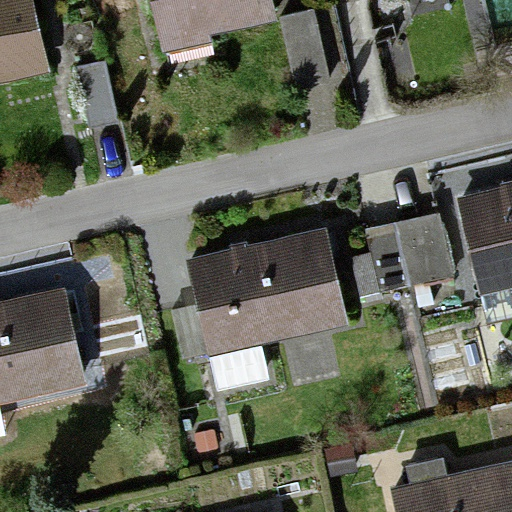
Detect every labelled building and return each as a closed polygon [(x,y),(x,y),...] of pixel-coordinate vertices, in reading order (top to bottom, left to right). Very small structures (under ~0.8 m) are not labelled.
[(0,0),(0,72),(48,61),(33,0),(0,0)] [(160,0),(167,35),(275,15),(272,0),(160,0)] [(107,59),(77,65),(90,124),(120,118),(107,59)] [(511,197),(468,207),(491,304),(511,299),(511,197)] [(439,218),(396,229),(410,283),(453,273),(439,218)] [(396,229),(366,236),(380,291),(410,283),(396,229)] [(197,268),(220,367),(361,334),(337,236),(197,268)] [(0,298),(0,399),(86,378),(62,283),(0,298)] [(511,511),(511,475),(398,500),(401,511),(511,511)]
